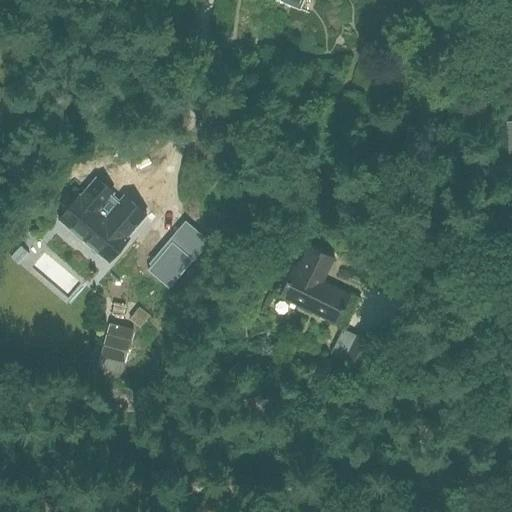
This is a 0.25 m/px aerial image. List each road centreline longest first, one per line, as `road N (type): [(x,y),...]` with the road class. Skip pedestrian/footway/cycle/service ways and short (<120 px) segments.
road 1 (residential): [(511,281),(358,226),(216,138),(67,0)]
road 2 (track): [(0,474),(511,467)]
road 3 (track): [(0,380),(511,378)]
